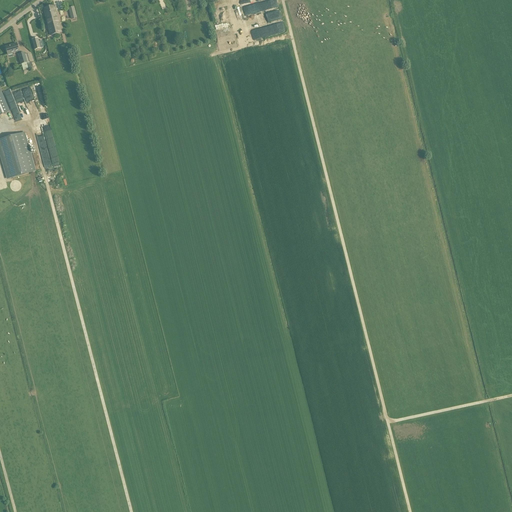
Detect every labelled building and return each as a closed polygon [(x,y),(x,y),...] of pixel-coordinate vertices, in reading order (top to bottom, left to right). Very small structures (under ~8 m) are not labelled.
[(48,13),(50,12),(51,16),(52,16),(53,19),(52,19),(56,34),(62,33),(58,18),(61,17),(61,14),(57,15),(55,6),(46,9),(48,13)] [(71,20),(77,18),(74,7),(68,8),(71,20)] [(48,13),(46,9),(44,9),(45,16),(48,27),(50,36),(56,34),(52,19),(53,19),(52,16),(51,16),(50,12),(48,13)] [(38,39),(32,40),(34,50),(40,48),(38,42),(38,39)] [(8,55),(19,52),(17,43),(5,47),(8,55)] [(62,46),(64,55),(71,53),(69,45),(62,46)] [(27,63),(24,52),(18,54),(21,65),(27,63)] [(0,115),(9,112),(0,88),(0,115)] [(10,89),(4,92),(6,98),(13,95),(10,89)] [(20,90),(15,91),(17,102),(23,100),(20,90)] [(51,165),(59,164),(50,125),(42,127),(51,165)] [(24,133),(0,140),(0,152),(8,179),(35,172),(24,133)]
